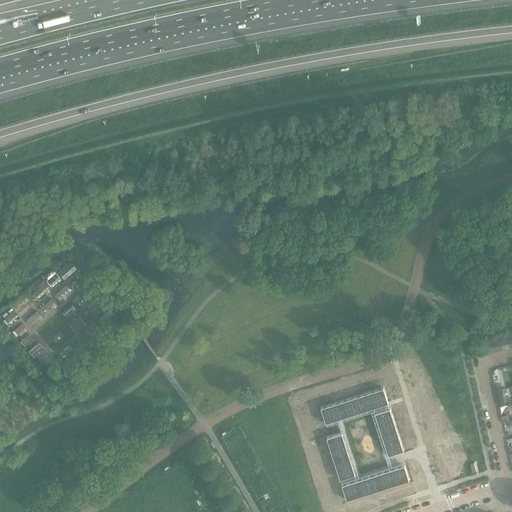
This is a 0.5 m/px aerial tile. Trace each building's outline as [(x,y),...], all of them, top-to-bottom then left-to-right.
[(62,276),(74,266),(70,261),(58,272),(62,276)] [(51,285),(60,278),(56,273),(47,281),(51,285)] [(38,298),(50,287),(46,282),(34,293),(38,298)] [(68,284),(55,296),(58,300),(71,288),(68,284)] [(85,289),(73,300),(77,304),(89,293),(85,289)] [(21,312),(31,301),(27,297),(17,308),(21,312)] [(51,298),(40,309),(43,312),(54,302),(51,298)] [(97,299),(88,308),(96,317),(105,308),(97,299)] [(9,323),(18,315),(14,310),(5,318),(9,323)] [(110,310),(101,318),(109,327),(118,319),(110,310)] [(37,311),(27,320),(31,325),(41,315),(37,311)] [(77,324),(73,328),(77,332),(86,324),(79,317),(75,321),(77,324)] [(95,323),(85,332),(95,343),(105,335),(95,323)] [(22,324),(13,332),(16,336),(26,328),(22,324)] [(26,336),(21,340),(27,346),(31,342),(26,336)] [(507,336),(500,337),(503,350),(510,349),(507,336)] [(500,337),(494,339),(497,351),(503,350),(500,337)] [(487,340),(490,353),(497,351),(494,339),(487,340)] [(86,340),(77,348),(83,355),(86,352),(85,351),(91,346),(86,340)] [(63,357),(60,359),(67,367),(79,356),(72,349),(63,357)] [(44,356),(39,360),(45,366),(49,363),(44,356)] [(383,388),(321,408),(326,423),(388,403),(383,388)] [(502,390),(495,391),(499,406),(505,405),(502,390)] [(390,408),(375,413),(389,455),(403,450),(390,408)] [(342,432),(327,437),(340,479),(355,474),(342,432)] [(404,465),(342,485),(347,500),(409,480),(404,465)]
